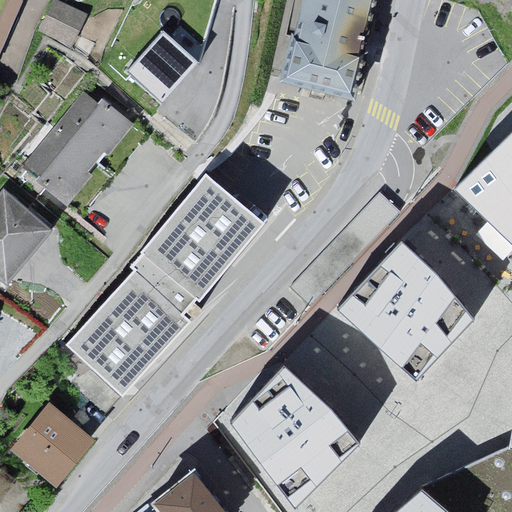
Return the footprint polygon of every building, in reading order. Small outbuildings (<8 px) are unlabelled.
[(0,60),(24,0),(10,0),(0,26),(0,60)] [(54,0),(52,0),(38,29),(71,46),(88,16),(54,0)] [(358,94),(378,0),(297,0),(278,71),(358,94)] [(194,62),(154,29),(122,68),(162,101),(194,62)] [(131,119),(85,82),(21,158),(67,196),(131,119)] [(511,245),(511,131),(492,151),(454,189),(511,245)] [(264,227),(206,173),(65,345),(120,400),(264,227)] [(0,180),(0,279),(2,281),(51,226),(0,180)] [(437,273),(401,241),(337,310),(416,381),(474,320),(437,273)] [(295,509),(359,444),(331,409),(284,366),(230,423),(295,509)] [(511,384),(510,387),(498,450),(511,455),(511,384)] [(100,437),(48,396),(9,446),(61,487),(100,437)] [(511,511),(511,455),(498,450),(426,487),(453,511),(511,511)] [(233,511),(192,460),(146,496),(150,508),(145,511),(233,511)] [(453,511),(426,487),(396,511),(453,511)]
